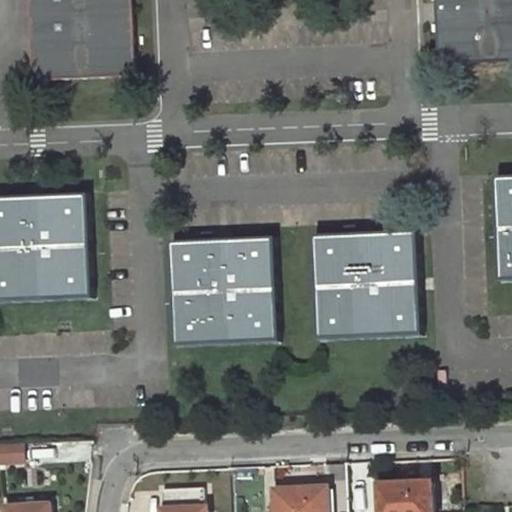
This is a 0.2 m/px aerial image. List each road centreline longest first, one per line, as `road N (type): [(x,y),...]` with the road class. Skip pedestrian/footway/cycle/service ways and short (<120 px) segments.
road 1 (residential): [(107,511),(119,472),(138,457),(170,451),(511,437)]
road 2 (residential): [(0,374),(150,367),(146,196)]
road 3 (residential): [(146,196),(445,183)]
road 4 (residential): [(511,355),(453,357),(445,183)]
road 5 (residential): [(175,132),(405,123)]
road 6 (residential): [(0,144),(139,138)]
road 7 (residential): [(170,0),(175,132)]
road 8 (unknown): [(9,126),(5,0)]
road 9 (residential): [(400,0),(405,123)]
